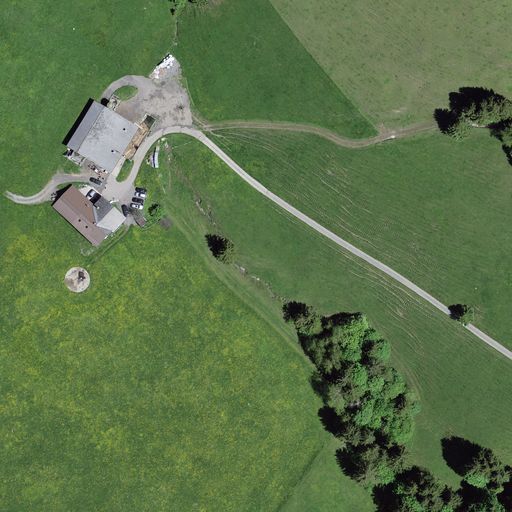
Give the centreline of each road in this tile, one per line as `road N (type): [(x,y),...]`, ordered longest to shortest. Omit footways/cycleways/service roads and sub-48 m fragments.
road 1 (track): [(511,358),(263,189),(192,126)]
road 2 (track): [(192,126),(312,129),(351,144),(443,122),(501,123)]
road 3 (track): [(131,179),(118,187),(69,179),(37,199),(0,184)]
